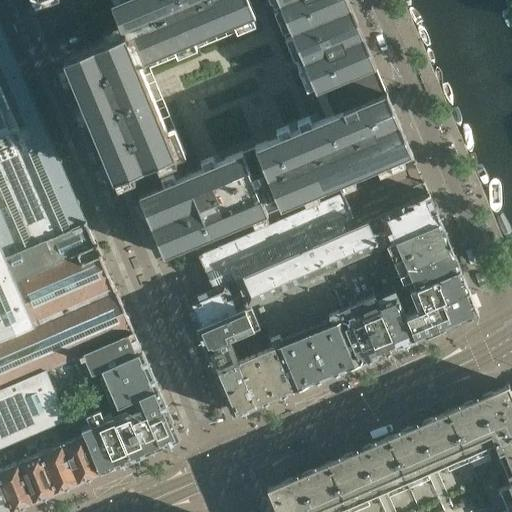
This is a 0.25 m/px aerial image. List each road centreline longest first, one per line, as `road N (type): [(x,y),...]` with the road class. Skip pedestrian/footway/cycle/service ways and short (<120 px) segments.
road 1 (residential): [(371,0),(511,322)]
road 2 (tertiary): [(227,468),(511,337)]
